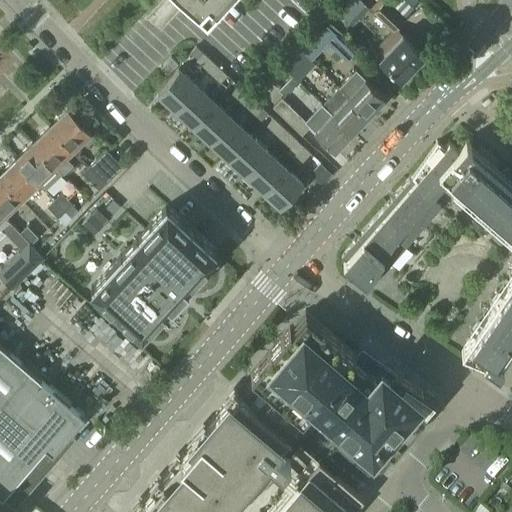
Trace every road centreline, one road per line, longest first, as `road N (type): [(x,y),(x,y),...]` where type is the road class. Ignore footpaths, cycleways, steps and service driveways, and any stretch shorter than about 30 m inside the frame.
road 1 (residential): [(17,0),(289,262)]
road 2 (tertiary): [(73,511),(289,262)]
road 3 (tertiary): [(289,262),(511,25)]
road 4 (residential): [(289,262),(474,393)]
